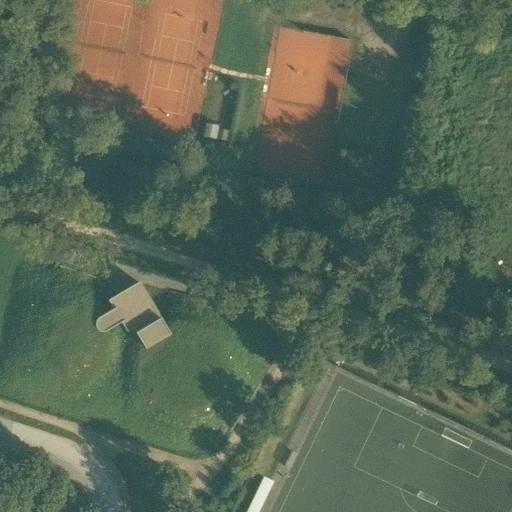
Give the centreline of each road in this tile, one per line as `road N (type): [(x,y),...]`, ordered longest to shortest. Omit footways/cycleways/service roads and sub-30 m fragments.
road 1 (track): [(0,217),(318,315)]
road 2 (track): [(318,315),(208,476),(172,511)]
road 3 (track): [(511,378),(318,315)]
road 4 (unclassified): [(0,441),(84,467),(112,511)]
